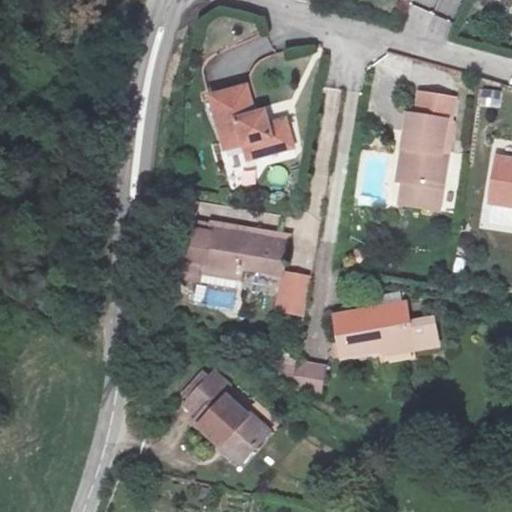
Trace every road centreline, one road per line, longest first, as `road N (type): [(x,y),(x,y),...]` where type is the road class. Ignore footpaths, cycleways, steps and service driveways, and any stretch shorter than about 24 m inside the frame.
road 1 (unclassified): [(181,0),(130,192),(106,436),(81,511)]
road 2 (residential): [(241,0),(511,67)]
